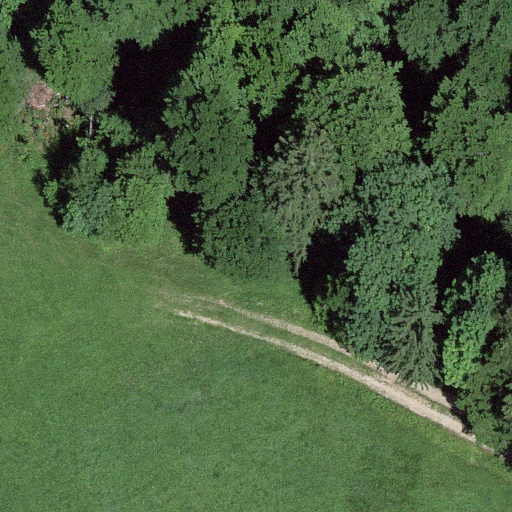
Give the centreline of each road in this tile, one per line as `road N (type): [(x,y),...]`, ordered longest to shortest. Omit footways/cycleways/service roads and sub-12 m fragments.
road 1 (track): [(511,215),(288,272),(80,262)]
road 2 (track): [(167,266),(299,340),(511,435)]
